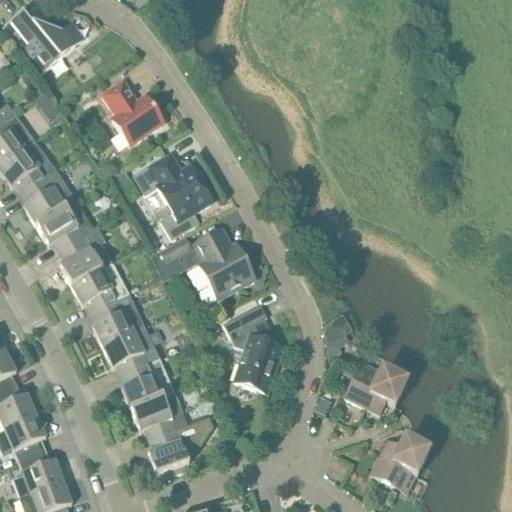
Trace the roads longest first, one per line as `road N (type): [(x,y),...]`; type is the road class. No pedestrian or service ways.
road 1 (residential): [(292,461),(289,439),(311,368),(312,334),(297,297),(146,50),(120,25),(54,0)]
road 2 (residential): [(120,511),(67,379),(0,255)]
road 3 (residential): [(142,511),(292,461)]
